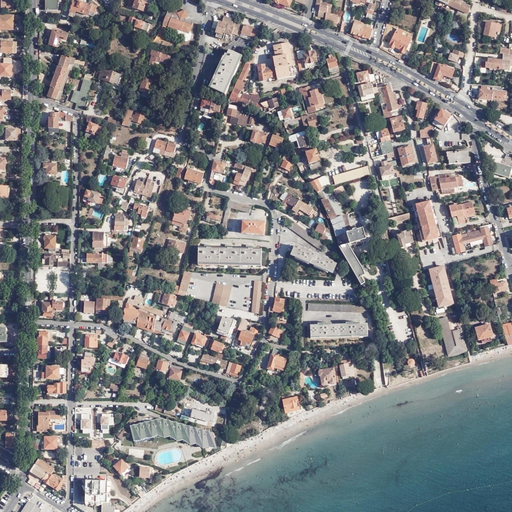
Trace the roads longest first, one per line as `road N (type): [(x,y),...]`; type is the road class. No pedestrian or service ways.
road 1 (residential): [(213,0),(181,141),(207,152),(206,186),(277,211),(267,333),(237,383)]
road 2 (residential): [(414,335),(344,49)]
road 3 (residential): [(237,383),(102,325),(72,323)]
road 4 (residential): [(29,98),(76,115),(73,224)]
road 5 (residential): [(472,118),(511,265)]
road 6 (secondary): [(344,49),(457,109)]
road 7 (tertiary): [(27,223),(29,98)]
